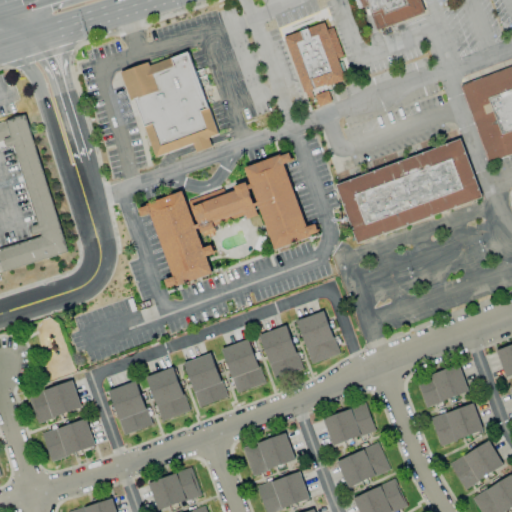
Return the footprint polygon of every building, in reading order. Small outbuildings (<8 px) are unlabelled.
[(363,0),(375,33),(425,15),(419,0),(363,0)] [(283,37),(323,22),(325,29),(332,26),(342,56),(336,58),(344,78),(325,85),(331,101),(318,106),(315,98),(306,101),(283,37)] [(121,72),(148,62),(149,65),(188,50),(220,134),(209,138),(212,146),(195,152),(192,142),(156,156),(134,97),(131,99),(121,72)] [(459,85),(511,65),(511,152),(487,162),(459,85)] [(0,122),(24,115),(68,252),(3,272),(0,262),(0,248),(41,236),(40,232),(32,235),(30,227),(38,224),(12,144),(7,146),(4,139),(0,140),(0,122)] [(482,197),(460,137),(335,185),(357,245),(482,197)] [(245,165),(281,154),(309,238),(274,250),(245,165)] [(194,206),(234,192),(232,188),(243,184),(253,214),(203,231),(194,206)] [(146,201),(179,189),(210,275),(178,287),(146,201)] [(338,355),(324,311),(296,320),(310,364),(338,355)] [(259,334),(273,379),(301,370),(286,325),(259,334)] [(265,382),(247,339),(220,350),(237,393),(265,382)] [(503,376),(511,373),(511,344),(496,348),(503,376)] [(227,397),(211,353),(183,363),(199,407),(227,397)] [(146,376),(160,421),(189,412),(174,367),(146,376)] [(423,406),(468,393),(460,367),(416,380),(423,406)] [(29,393),(37,422),(81,409),(73,381),(29,393)] [(151,426),(136,381),(108,390),(123,435),(151,426)] [(375,431),(366,404),(322,418),(331,446),(375,431)] [(439,446),(482,432),(473,404),(430,418),(439,446)] [(95,447),(86,419),(41,432),(49,460),(95,447)] [(251,475),(295,460),(285,433),(242,448),(251,475)] [(462,489),(503,467),(489,441),(448,462),(462,489)] [(389,471),(379,444),(336,459),(346,486),(389,471)] [(148,482),(157,510),(201,496),(191,468),(148,482)] [(271,511),(309,500),(300,472),(256,486),(264,511),(271,511)] [(503,511),(511,507),(511,477),(511,475),(471,498),(479,511),(503,511)] [(358,511),(393,511),(404,508),(394,481),(353,496),(358,511)] [(68,511),(116,511),(112,498),(68,511)]
